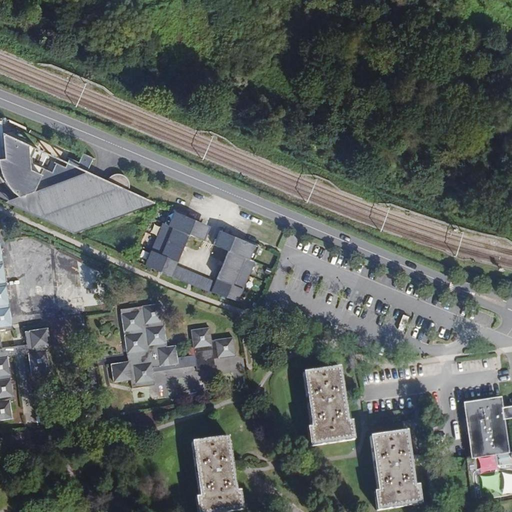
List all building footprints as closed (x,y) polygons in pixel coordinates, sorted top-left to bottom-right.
[(32,214),(74,233),(86,228),(99,223),(112,218),(126,213),(139,209),(155,203),(144,198),(128,190),(129,184),(128,180),(125,177),(120,173),(114,174),(107,180),(87,171),(93,158),(83,153),(78,162),(69,158),(65,168),(56,164),(52,173),(29,162),(28,145),(1,133),(1,121),(0,121),(0,171),(2,178),(9,188),(18,197),(7,201),(5,202),(32,214)] [(168,216),(170,210),(185,216),(186,214),(169,207),(166,215),(163,223),(164,224),(168,216)] [(171,277),(176,265),(189,235),(204,241),(207,235),(198,231),(202,223),(185,216),(170,210),(168,216),(164,224),(163,223),(145,266),(161,273),(171,277)] [(210,226),(202,223),(198,231),(207,235),(210,226)] [(219,230),(215,239),(224,242),(227,234),(219,230)] [(256,252),(259,247),(227,234),(224,242),(215,239),(213,245),(228,251),(215,282),(211,292),(238,302),(253,261),(256,252)] [(244,239),(243,240),(259,247),(256,252),(253,261),(254,262),(261,246),(244,239)] [(0,331),(12,329),(0,242),(0,420),(12,419),(10,401),(14,400),(8,356),(28,354),(31,375),(50,373),(46,347),(51,347),(48,327),(25,331),(27,344),(2,349),(0,338),(0,331)] [(211,292),(215,282),(176,265),(171,277),(203,289),(211,292)] [(166,346),(161,303),(121,310),(129,361),(111,364),(113,382),(131,380),(132,388),(155,385),(152,372),(195,365),(196,370),(215,367),(214,358),(217,358),(218,359),(236,356),(234,337),(212,341),(210,327),(191,330),(193,349),(194,349),(195,355),(186,356),(187,363),(179,364),(176,345),(166,346)] [(347,422),(342,381),(340,368),(302,373),(311,428),(307,428),(310,447),(316,446),(354,440),(352,421),(347,422)] [(511,407),(502,409),(501,398),(463,404),(472,459),(508,454),(503,420),(511,418),(511,407)] [(377,511),(421,504),(418,486),(415,486),(407,432),(370,437),(378,491),(374,492),(377,511)] [(236,492),(229,437),(192,442),(199,497),(195,498),(197,511),(227,511),(243,510),(241,491),(236,492)]
